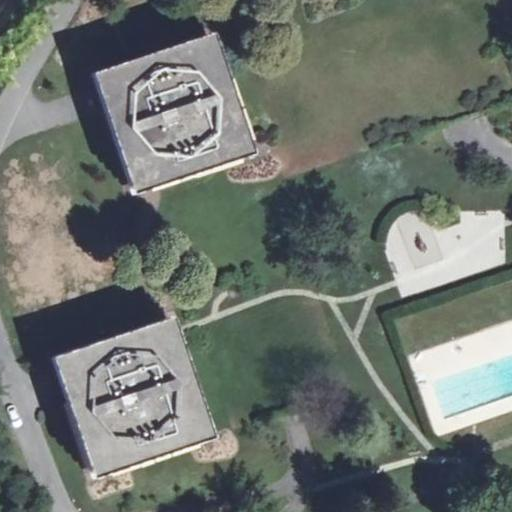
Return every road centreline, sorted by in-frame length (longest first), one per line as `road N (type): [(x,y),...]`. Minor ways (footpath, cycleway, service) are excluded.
road 1 (residential): [(65,511),(0,335)]
road 2 (residential): [(0,119),(67,0)]
